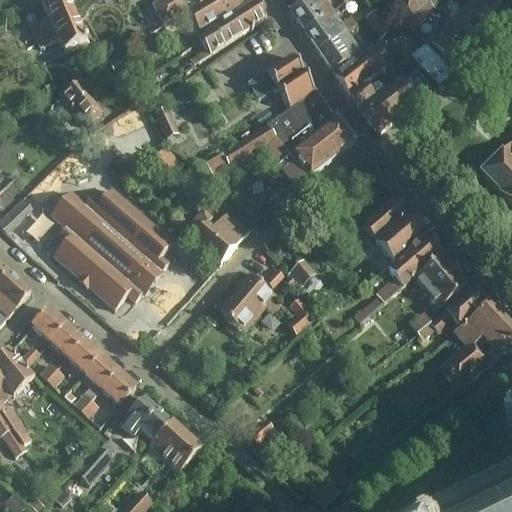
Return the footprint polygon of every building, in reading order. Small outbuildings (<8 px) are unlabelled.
[(63,55),(85,47),(64,0),(50,0),(40,5),(48,22),(31,29),(41,51),(57,43),(63,55)] [(165,0),(151,8),(162,28),(185,14),(211,0),(165,0)] [(209,33),(255,3),(253,0),(211,0),(185,14),(197,35),(207,29),(209,33)] [(303,34),(332,14),(322,0),(306,0),(288,13),(303,34)] [(398,0),(410,19),(426,3),(429,0),(398,0)] [(433,10),(442,0),(429,0),(426,3),(433,10)] [(471,0),(467,5),(497,32),(511,15),(511,9),(501,0),(471,0)] [(511,0),(501,0),(511,9),(511,0)] [(209,33),(197,40),(208,58),(264,22),(265,22),(255,3),(209,33)] [(433,10),(426,3),(410,19),(402,27),(410,34),(434,12),(432,10),(433,10)] [(448,19),(446,22),(449,24),(478,52),(497,32),(467,5),(451,22),(448,19)] [(375,13),(366,19),(366,20),(363,22),(378,43),(390,35),(375,13)] [(303,34),(317,55),(346,34),(356,27),(350,20),(340,26),(332,14),(303,34)] [(478,52),(449,24),(430,45),(459,72),(478,52)] [(346,34),(317,55),(331,76),(361,55),(346,34)] [(368,96),(368,95),(363,89),(384,72),(373,58),(386,47),(382,43),(334,81),(353,108),(353,107),(368,96)] [(439,89),(453,76),(424,47),(410,60),(439,89)] [(289,113),(313,98),(312,96),(313,96),(290,61),(248,88),(258,103),(274,92),(288,112),(288,111),(289,112),(289,113)] [(76,86),(67,92),(57,98),(84,130),(101,116),(85,97),(83,98),(80,92),(88,88),(93,97),(106,89),(95,71),(75,84),(76,86)] [(382,95),(399,82),(392,74),(375,87),(376,89),(382,95)] [(368,96),(353,107),(378,138),(418,107),(399,82),(382,95),(376,89),(368,95),(368,96)] [(265,129),(266,131),(206,169),(214,182),(276,143),(289,160),(278,168),(295,191),(308,180),(309,181),(353,146),(315,96),(313,98),(289,113),(265,129)] [(165,112),(154,117),(161,133),(172,127),(165,112)] [(500,155),(479,176),(500,197),(499,198),(511,211),(511,144),(501,156),(500,155)] [(172,248),(110,194),(98,208),(90,201),(83,209),(69,197),(49,220),(64,232),(57,240),(65,246),(52,260),(114,314),(126,300),(134,307),(141,298),(138,295),(157,275),(160,277),(167,268),(159,262),(172,248)] [(360,227),(375,244),(392,265),(407,253),(408,254),(425,238),(393,200),(360,227)] [(0,231),(5,237),(31,212),(21,201),(0,221),(0,231)] [(219,268),(235,250),(211,231),(205,226),(210,220),(200,212),(181,236),(219,268)] [(211,231),(235,250),(248,234),(226,215),(211,231)] [(407,253),(392,265),(395,268),(387,274),(396,285),(390,290),(388,288),(375,299),(377,301),(353,321),(358,328),(412,281),(413,282),(442,258),(425,238),(408,254),(407,253)] [(442,258),(413,282),(439,312),(457,296),(461,301),(471,292),(468,288),(467,288),(442,258)] [(314,278),(301,263),(286,277),(298,292),(314,278)] [(263,284),(271,291),(282,279),(274,272),(263,284)] [(0,328),(29,296),(7,275),(0,282),(0,328)] [(271,318),(280,308),(272,302),(273,300),(249,280),(218,316),(242,337),(264,311),(271,318)] [(434,333),(438,337),(452,324),(458,332),(486,309),(471,292),(461,301),(429,327),(428,326),(415,337),(421,344),(434,333)] [(296,322),(287,330),(296,339),(314,322),(297,305),(288,313),(296,322)] [(509,347),(511,344),(511,336),(486,309),(458,332),(451,337),(463,350),(437,372),(456,395),(479,375),(485,369),(507,349),(508,350),(510,348),(509,347)] [(31,331),(48,346),(65,328),(47,313),(31,331)] [(428,326),(429,325),(422,316),(408,328),(415,337),(428,326)] [(48,346),(66,362),(82,344),(65,328),(48,346)] [(83,378),(100,360),(82,344),(66,362),(83,378)] [(0,357),(0,375),(18,394),(33,381),(7,351),(0,357)] [(28,368),(37,358),(29,352),(21,362),(28,368)] [(83,378),(100,393),(117,375),(100,360),(83,378)] [(48,368),(39,378),(46,384),(55,374),(48,368)] [(55,374),(46,384),(53,390),(61,380),(55,374)] [(0,406),(1,406),(12,397),(13,398),(18,394),(0,375),(0,406)] [(117,375),(100,393),(118,410),(135,391),(117,375)] [(89,405),(82,399),(73,408),(80,415),(89,405)] [(153,445),(171,425),(143,401),(119,427),(133,439),(139,433),(153,445)] [(89,405),(80,415),(87,421),(96,411),(89,405)] [(0,439),(14,461),(25,454),(22,448),(27,444),(1,406),(0,406),(0,439)] [(171,425),(153,445),(148,451),(177,477),(201,451),(171,424),(171,425)] [(256,448),(273,434),(265,424),(248,438),(256,448)] [(511,511),(511,428),(511,429),(511,431),(511,436),(509,438),(511,440),(511,439),(511,473),(509,474),(511,479),(497,486),(494,481),(492,483),(494,487),(479,495),(477,490),(474,491),(477,496),(461,504),(459,499),(456,500),(459,505),(444,511),(443,511),(442,508),(439,509),(440,511),(511,511)] [(74,478),(87,490),(111,463),(97,451),(74,478)] [(328,484),(310,501),(322,511),(339,495),(328,484)] [(122,511),(146,511),(150,507),(137,495),(122,511)] [(43,511),(34,503),(27,511),(28,511),(43,511)]
